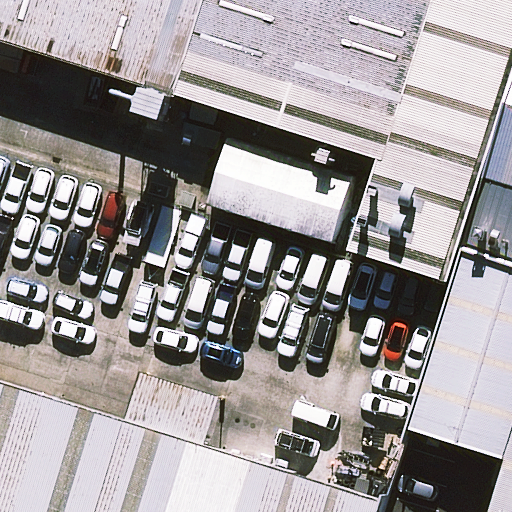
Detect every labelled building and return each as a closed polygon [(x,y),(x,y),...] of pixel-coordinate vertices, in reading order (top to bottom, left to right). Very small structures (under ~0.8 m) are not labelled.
[(511,15),(511,0),(0,0),(0,45),(456,192),(511,15)] [(511,15),(456,192),(511,209),(511,15)] [(357,180),(233,141),(213,204),(337,242),(357,180)] [(118,165),(56,145),(17,265),(79,285),(118,165)] [(496,445),(511,395),(511,256),(458,239),(401,415),(496,445)] [(364,511),(373,486),(0,366),(0,504),(24,511),(364,511)] [(511,511),(511,395),(473,511),(511,511)]
